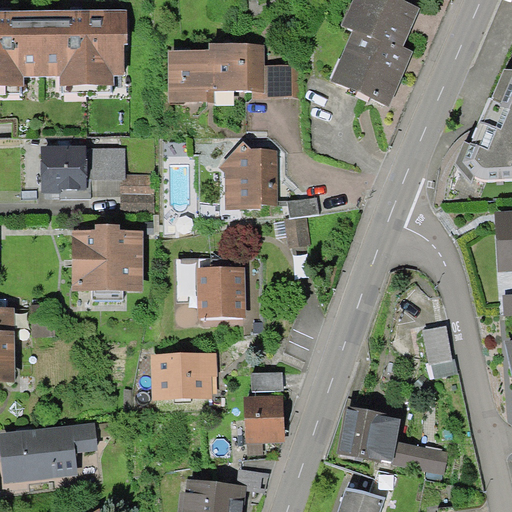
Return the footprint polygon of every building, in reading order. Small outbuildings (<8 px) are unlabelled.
[(329,80),(387,107),(399,81),(413,50),(403,46),(420,9),(401,0),(352,0),(341,26),(352,31),(329,80)] [(24,76),(43,76),(42,10),(1,10),(0,10),(0,86),(24,87),(24,76)] [(42,10),(43,76),(60,76),(60,86),(115,86),(115,76),(125,76),(124,44),(128,44),(127,10),(76,10),(42,10)] [(209,43),(209,50),(215,50),(215,91),(234,91),(241,91),(253,91),(265,91),(264,65),(265,43),(209,43)] [(196,103),(215,103),(215,91),(215,50),(209,50),(168,50),(168,103),(196,103)] [(299,65),(264,65),(265,91),(253,91),(253,98),(299,98),(299,65)] [(501,102),(511,77),(511,69),(504,69),(492,97),(501,102)] [(511,77),(501,102),(492,97),(470,144),(463,161),(475,176),(480,178),(482,179),(487,178),(511,177),(511,77)] [(215,91),(215,103),(215,105),(234,105),(234,91),(215,91)] [(278,179),(277,150),(251,148),(244,140),(219,168),(225,173),(224,210),(262,209),(262,204),(278,205),(278,179)] [(463,161),(470,144),(465,141),(455,163),(471,182),(475,176),(463,161)] [(86,146),(41,146),(41,180),(41,193),(60,193),(60,189),(86,189),(86,179),(91,179),(120,179),(126,179),(126,174),(125,148),(86,148),(86,146)] [(154,174),(126,174),(126,179),(120,179),(120,194),(154,194),(154,174)] [(91,198),(91,179),(86,179),(86,189),(60,189),(60,193),(60,199),(91,198)] [(154,194),(120,194),(121,214),(154,214),(154,194)] [(317,197),(288,201),(290,218),(307,216),(319,214),(317,197)] [(511,210),(495,211),(497,272),(511,271),(511,210)] [(310,244),(307,216),(290,218),(285,219),(289,248),(310,244)] [(95,230),(72,230),(72,263),(72,290),(143,291),(144,230),(120,230),(120,224),(95,224),(95,230)] [(245,267),(197,268),(198,318),(246,317),(246,303),(245,267)] [(511,295),(503,296),(505,315),(511,314),(511,295)] [(0,307),(0,330),(14,330),(14,307),(0,307)] [(453,359),(446,326),(423,330),(429,363),(429,365),(453,360),(453,359)] [(0,330),(0,380),(15,380),(14,330),(0,330)] [(217,353),(151,354),(152,400),(213,398),(213,393),(213,384),(212,376),(217,376),(218,376),(217,353)] [(455,359),(453,359),(453,360),(429,365),(429,363),(426,363),(430,380),(458,374),(455,359)] [(252,373),(253,391),(283,390),(283,372),(252,373)] [(283,395),(244,397),(246,444),(247,444),(263,443),(285,442),(284,420),(283,395)] [(402,416),(346,406),(338,453),(393,462),(392,465),(444,474),(448,451),(397,442),(402,416)] [(95,423),(0,432),(0,449),(4,484),(78,475),(75,452),(98,450),(95,423)] [(263,443),(247,444),(248,460),(263,459),(263,443)] [(244,511),(247,485),(187,479),(186,492),(180,492),(178,511),(244,511)] [(380,511),(386,497),(346,487),(337,511),(380,511)]
